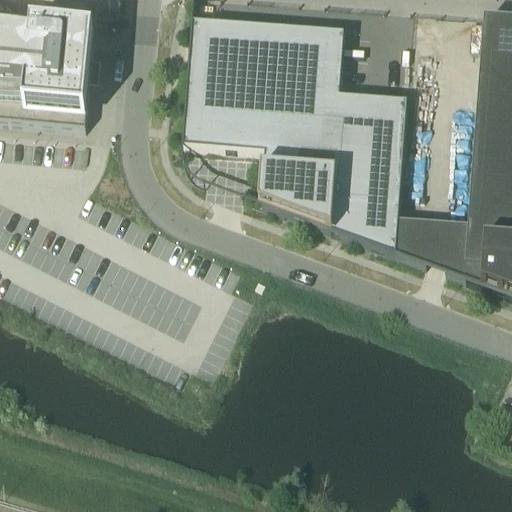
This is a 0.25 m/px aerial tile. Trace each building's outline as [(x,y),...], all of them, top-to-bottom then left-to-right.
[(0,0),(0,3),(97,12),(97,0),(0,0)] [(0,130),(85,138),(87,113),(97,12),(0,3),(0,130)] [(464,287),(464,289),(511,306),(511,28),(484,26),(468,234),(464,287)] [(192,30),(182,156),(196,157),(265,162),(261,215),(395,264),(395,262),(398,229),(407,111),(339,105),(343,42),(192,30)] [(257,287),(254,294),(261,297),(264,291),(257,287)]
